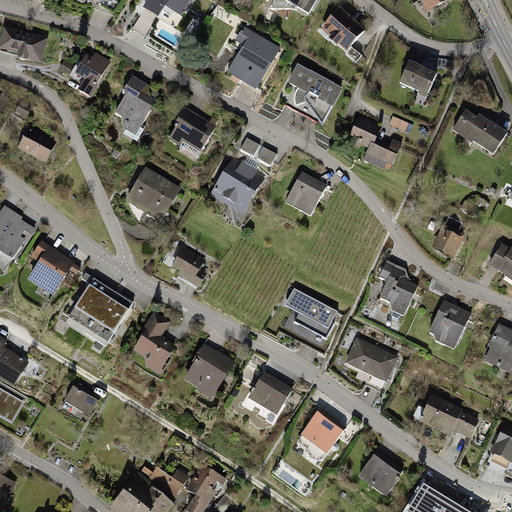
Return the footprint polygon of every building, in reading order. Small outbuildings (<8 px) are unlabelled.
[(194,0),(149,0),(144,8),(161,19),(168,8),(183,18),(194,0)] [(286,0),(311,14),(319,0),(286,0)] [(421,0),(429,14),(454,2),(453,0),(421,0)] [(371,31),(344,8),(325,30),(352,53),(371,31)] [(260,91),(283,48),(245,28),(237,43),(246,48),(231,75),(260,91)] [(46,40),(5,29),(0,47),(0,49),(18,54),(18,56),(19,56),(21,59),(25,60),(27,59),(40,63),(46,40)] [(114,62),(98,53),(95,59),(90,56),(79,75),(90,81),(83,93),(94,99),(114,62)] [(78,67),(67,62),(61,73),(73,79),(78,67)] [(437,75),(411,64),(402,84),(428,95),(437,75)] [(342,92),(298,69),(290,84),(297,88),(295,92),(294,97),(294,102),(296,107),(307,103),(323,125),(342,92)] [(152,88),(135,77),(124,95),(129,98),(119,114),(125,118),(128,133),(141,139),(162,102),(154,100),(152,88)] [(35,110),(22,104),(18,114),(31,119),(35,110)] [(221,128),(190,110),(171,143),(184,150),(187,145),(205,155),(221,128)] [(479,120),(468,113),(456,131),(473,142),(474,140),(495,154),(507,136),(480,118),(479,120)] [(386,127),(361,116),(351,141),(372,150),(366,162),(385,171),(389,162),(398,166),(408,143),(396,138),(392,145),(380,140),(386,127)] [(411,126),(395,118),(391,126),(407,133),(411,126)] [(61,144),(33,130),(22,152),(50,166),(61,144)] [(263,147),(250,141),(244,153),(257,160),(263,147)] [(279,157),(266,150),(260,161),(273,168),(279,157)] [(268,178),(235,159),(214,196),(247,215),(268,178)] [(166,223),(185,191),(149,170),(130,202),(166,223)] [(332,187),(305,174),(289,204),(316,218),(332,187)] [(38,225),(7,206),(0,217),(0,268),(9,274),(38,225)] [(465,229),(443,220),(435,240),(458,248),(465,229)] [(58,299),(79,264),(45,243),(35,260),(42,264),(31,282),(58,299)] [(511,248),(504,244),(491,267),(511,278),(511,248)] [(209,261),(187,249),(175,269),(184,274),(182,278),(203,290),(211,276),(203,272),(209,261)] [(409,317),(422,288),(408,281),(411,273),(391,263),(382,280),(391,283),(384,299),(393,305),(396,313),(409,317)] [(107,347),(134,304),(95,280),(68,322),(107,347)] [(292,289),(283,306),(298,313),(293,323),(324,339),(332,324),(329,323),(336,312),(292,289)] [(475,315),(448,302),(431,338),(459,351),(475,315)] [(176,324),(156,312),(142,336),(145,338),(136,353),(149,360),(150,370),(164,379),(183,347),(167,337),(176,324)] [(511,329),(503,325),(487,362),(511,372),(511,329)] [(0,334),(0,377),(17,388),(32,364),(6,348),(10,341),(0,334)] [(403,359),(359,338),(348,363),(391,383),(403,359)] [(239,364),(209,345),(186,381),(217,400),(239,364)] [(298,391),(268,373),(252,399),(282,418),(298,391)] [(102,397),(78,384),(65,409),(77,416),(80,410),(92,416),(102,397)] [(22,408),(0,395),(0,417),(2,419),(5,414),(15,419),(22,408)] [(462,406),(435,395),(423,424),(455,438),(457,432),(475,440),(481,424),(468,418),(470,414),(460,410),(462,406)] [(350,431),(324,412),(305,438),(331,457),(350,431)] [(511,423),(507,422),(493,454),(511,462),(511,423)] [(77,453),(61,444),(56,454),(72,462),(77,453)] [(409,472),(380,451),(361,477),(390,498),(409,472)] [(143,474),(178,498),(185,487),(175,480),(150,463),(143,474)] [(227,481),(205,467),(189,491),(199,497),(189,511),(207,511),(211,507),(210,500),(214,494),(220,497),(226,487),(224,485),(227,481)] [(175,480),(185,487),(191,479),(180,472),(175,480)] [(5,511),(19,483),(0,474),(0,511),(5,511)] [(116,511),(172,511),(178,505),(169,499),(172,496),(141,475),(116,511)] [(464,511),(426,488),(410,511),(464,511)] [(234,501),(229,497),(221,507),(226,511),(234,501)]
